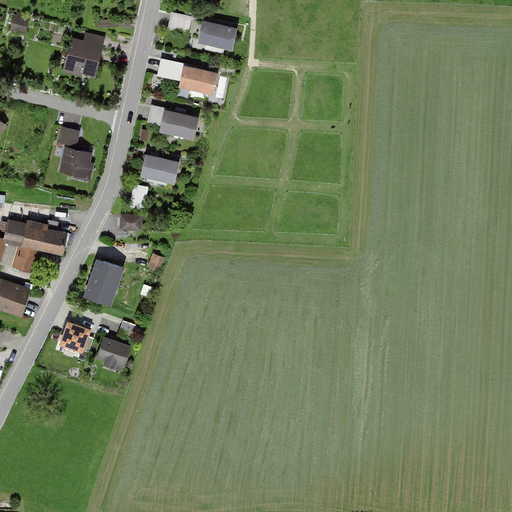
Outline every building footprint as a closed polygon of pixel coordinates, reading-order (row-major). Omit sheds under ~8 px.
[(194,16),(172,12),(168,29),(190,33),(194,16)] [(29,18),(14,14),(11,28),(26,32),(29,18)] [(239,27),(203,19),(198,42),(234,50),(239,27)] [(71,37),(64,68),(99,76),(106,45),(71,37)] [(181,80),(184,66),(175,65),(176,61),(163,59),(159,75),(181,80)] [(217,74),(184,66),(181,80),(181,83),(213,91),(217,74)] [(165,111),(166,108),(153,105),(149,121),(162,124),(165,111)] [(177,113),(165,111),(162,124),(161,128),(194,135),(198,118),(185,115),(186,109),(179,108),(177,113)] [(79,130),(63,127),(60,142),(76,145),(79,130)] [(149,130),(143,129),(141,139),(147,140),(149,130)] [(91,152),(67,147),(62,170),(85,175),(91,152)] [(181,159),(146,152),(141,174),(176,181),(181,159)] [(27,156),(23,176),(38,179),(41,159),(27,156)] [(145,208),(148,186),(133,184),(129,206),(145,208)] [(142,213),(122,211),(121,227),(141,228),(142,213)] [(10,215),(4,239),(17,242),(11,265),(32,270),(38,246),(63,253),(69,230),(10,215)] [(0,260),(2,262),(8,240),(0,238),(0,260)] [(117,285),(123,267),(98,259),(92,276),(117,285)] [(111,302),(117,285),(92,276),(86,293),(111,302)] [(0,278),(0,306),(25,313),(32,287),(0,278)] [(92,328),(68,321),(60,344),(84,352),(92,328)] [(133,345),(104,335),(98,355),(127,365),(133,345)]
